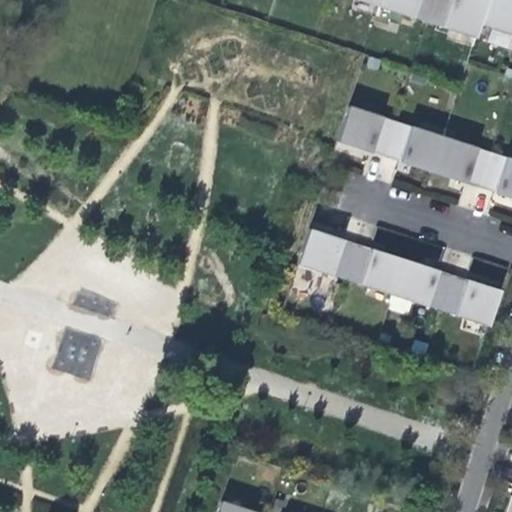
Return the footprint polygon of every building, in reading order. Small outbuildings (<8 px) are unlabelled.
[(380,0),(379,6),(426,22),(433,0),(380,0)] [(433,0),(426,22),(474,37),(475,37),(479,24),(478,24),(486,0),(433,0)] [(511,0),(486,0),(478,24),(479,24),(511,34),(511,0)] [(511,35),(482,27),(478,39),(511,49),(511,47),(511,35)] [(395,121),(347,106),(335,141),(383,156),(395,121)] [(442,137),(395,121),(383,156),(431,172),(442,137)] [(490,152),(442,137),(431,172),(479,187),(490,152)] [(511,159),(490,152),(479,187),(511,198),(511,159)] [(355,244),(307,228),(296,263),(344,279),(355,244)] [(403,259),(355,244),(344,279),(391,294),(403,259)] [(451,274),(403,259),(391,294),(439,309),(451,274)] [(499,290),(451,274),(439,309),(487,325),(499,290)] [(88,379),(101,339),(66,327),(52,367),(88,379)] [(253,511),(219,501),(215,511),(253,511)]
